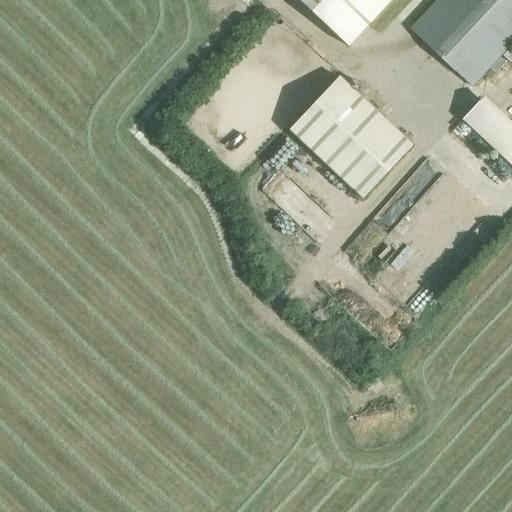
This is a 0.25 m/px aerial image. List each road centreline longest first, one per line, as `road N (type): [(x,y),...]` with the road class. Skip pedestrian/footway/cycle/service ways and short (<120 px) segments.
road 1 (track): [(252,0),(137,125),(141,139),(202,194),(232,270),(267,316),(353,396),(365,398),(380,384)]
road 2 (track): [(281,0),(349,59),(371,53),(423,0)]
